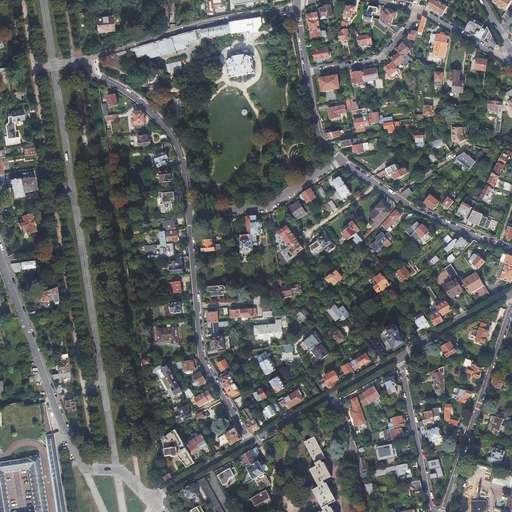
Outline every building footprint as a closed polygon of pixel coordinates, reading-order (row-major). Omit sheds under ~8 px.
[(206,0),(208,11),(209,10),(209,15),(213,14),(213,11),(214,11),(214,6),(227,5),(226,0),(206,0)] [(430,0),(428,5),(427,7),(435,12),(446,19),(452,9),(457,0),(450,0),(447,6),(438,0),(437,0),(430,0)] [(494,0),(493,3),(506,11),(511,0),(508,0),(507,0),(494,0)] [(112,2),(107,3),(108,15),(96,16),(97,31),(114,29),(113,14),(114,14),(112,2)] [(309,23),(311,31),(321,29),(317,3),(313,5),(315,12),(316,12),(316,14),(313,14),(313,15),(308,16),(309,23)] [(319,8),(320,17),(327,16),(327,18),(332,17),(332,18),(332,17),(333,17),(332,5),(326,6),(326,7),(319,8)] [(350,7),(346,6),(344,16),(352,18),(353,11),(355,12),(356,7),(351,6),(350,7)] [(368,12),(366,11),(363,20),(366,20),(365,23),(368,23),(368,21),(372,22),(373,22),(375,22),(376,19),(376,18),(375,18),(375,17),(374,17),(374,16),(373,16),(374,13),(378,14),(379,9),(378,9),(378,8),(375,7),(375,8),(371,7),(369,8),(368,12)] [(390,28),(391,24),(392,18),(395,18),(397,12),(383,9),(380,20),(390,28)] [(452,9),(446,19),(454,23),(460,14),(452,9)] [(423,16),(417,37),(421,38),(427,19),(423,16)] [(479,23),(470,18),(465,30),(475,36),(476,32),(481,30),(482,27),(483,26),(479,24),(479,23)] [(231,25),(232,33),(253,29),(253,31),(260,30),(259,27),(260,27),(261,24),(260,19),(231,25)] [(390,28),(380,20),(376,19),(375,22),(374,26),(376,26),(385,33),(390,28)] [(391,24),(390,28),(396,33),(400,28),(398,26),(391,24)] [(232,33),(231,25),(201,31),(197,32),(173,39),(159,43),(135,50),(137,58),(147,56),(150,57),(151,59),(163,55),(164,59),(178,55),(177,52),(189,48),(189,47),(191,43),(201,41),(201,40),(204,39),(232,33)] [(476,32),(475,36),(478,38),(481,39),(486,30),(482,27),(481,30),(476,32)] [(373,28),(367,31),(368,35),(369,36),(371,36),(370,34),(375,32),(373,28)] [(321,29),(311,31),(312,38),(321,36),(321,37),(327,36),(326,31),(322,32),(322,29),(321,29)] [(342,32),(338,32),(339,41),(344,40),(349,39),(347,29),(341,30),(342,32)] [(415,39),(417,31),(413,30),(412,32),(410,31),(409,39),(415,40),(415,39)] [(489,32),(486,30),(481,39),(484,41),(489,32)] [(492,35),(491,32),(489,32),(484,41),(488,43),(493,36),(492,35)] [(432,34),(431,40),(436,41),(446,43),(447,37),(444,36),(444,35),(444,34),(442,34),(441,33),(441,34),(440,35),(437,34),(437,35),(432,34)] [(369,45),(373,44),(371,36),(369,36),(368,35),(358,37),(359,45),(369,43),(369,45)] [(496,42),(493,36),(488,43),(494,47),(498,45),(496,42)] [(445,58),(448,44),(446,43),(436,41),(431,40),(431,43),(435,44),(432,56),(445,58)] [(397,50),(403,56),(404,57),(411,51),(403,44),(397,50)] [(329,47),(314,50),(315,60),(330,58),(329,47)] [(395,56),(391,59),(393,62),(397,65),(397,66),(402,61),(405,63),(408,61),(404,57),(403,56),(401,57),(398,54),(396,56),(395,56)] [(235,59),(228,60),(231,78),(238,77),(249,74),(257,73),(253,55),(246,57),(246,55),(235,57),(235,59)] [(477,59),(475,68),(485,70),(487,59),(477,57),(477,59)] [(397,65),(393,62),(386,68),(392,75),(398,70),(395,66),(397,65)] [(5,69),(0,69),(0,79),(2,80),(3,95),(7,95),(7,100),(13,102),(17,102),(16,94),(12,94),(11,83),(7,84),(5,69)] [(378,69),(364,71),(364,72),(366,81),(366,82),(380,79),(378,69)] [(451,70),(450,80),(452,81),(451,91),(462,92),(464,82),(458,81),(459,71),(451,70)] [(353,73),(352,73),(353,85),(364,83),(363,82),(362,72),(360,72),(357,72),(353,73)] [(434,80),(434,85),(439,86),(439,81),(442,81),(443,73),(435,72),(434,80)] [(337,76),(320,79),(323,91),(340,88),(337,76)] [(116,95),(108,96),(110,107),(118,105),(116,95)] [(495,131),(500,132),(502,118),(503,102),(500,102),(499,101),(498,100),(497,100),(496,99),(495,100),(494,100),(493,100),(493,101),(490,100),(488,115),(497,116),(495,131)] [(350,100),(344,101),(345,105),(329,109),(331,119),(341,116),(340,114),(347,112),(346,109),(352,107),(350,100)] [(424,106),(424,115),(432,115),(432,106),(424,106)] [(9,117),(10,117),(9,117),(10,123),(7,123),(6,124),(8,137),(6,137),(7,146),(21,144),(20,139),(19,138),(19,136),(18,135),(16,134),(15,133),(14,126),(13,126),(13,123),(25,121),(23,110),(11,112),(11,114),(10,114),(9,114),(9,115),(8,115),(8,116),(8,117),(9,117)] [(135,119),(133,120),(134,124),(136,124),(136,126),(145,125),(144,122),(145,122),(144,114),(142,114),(141,111),(134,113),(135,119)] [(378,112),(370,114),(372,122),(380,120),(380,122),(383,122),(393,120),(392,115),(379,117),(378,112)] [(370,124),(368,116),(359,118),(359,119),(355,120),(356,127),(365,126),(370,124)] [(390,133),(398,131),(396,122),(384,124),(385,129),(389,128),(390,133)] [(462,132),(462,131),(462,127),(452,127),(452,138),(455,142),(459,143),(465,139),(463,135),(462,135),(462,132)] [(339,131),(324,134),(328,139),(340,136),(339,131)] [(423,133),(415,134),(416,142),(424,141),(423,133)] [(138,142),(135,142),(136,146),(138,146),(138,147),(148,145),(146,136),(137,137),(138,142)] [(342,141),(343,148),(354,146),(352,139),(342,141)] [(371,148),(369,143),(354,146),(355,151),(359,151),(360,153),(365,152),(364,150),(371,148)] [(25,155),(35,154),(33,146),(24,147),(25,155)] [(155,154),(159,168),(167,167),(165,157),(168,156),(167,150),(155,154)] [(507,152),(504,151),(499,160),(505,164),(511,152),(508,150),(507,152)] [(465,152),(456,157),(470,169),(476,161),(465,152)] [(505,164),(499,160),(492,175),(498,178),(499,179),(501,174),(500,174),(504,166),(506,166),(507,165),(505,164)] [(388,168),(386,169),(389,175),(392,174),(395,179),(408,173),(405,167),(399,170),(396,164),(395,164),(394,161),(386,165),(388,168)] [(170,170),(159,170),(159,179),(163,179),(163,180),(170,180),(170,170)] [(16,176),(16,173),(3,175),(0,175),(0,184),(4,184),(3,182),(10,180),(12,200),(24,198),(24,196),(23,194),(37,192),(35,177),(17,180),(16,176)] [(498,178),(492,175),(487,184),(494,187),(498,178)] [(338,190),(347,185),(342,176),(332,182),(338,190)] [(353,193),(347,185),(338,190),(344,199),(353,193)] [(487,185),(480,197),(487,201),(489,196),(491,197),(495,188),(494,188),(491,186),(487,185)] [(321,188),(318,189),(325,199),(328,197),(321,188)] [(410,188),(401,194),(406,197),(413,192),(410,188)] [(316,197),(311,189),(299,196),(302,200),(305,198),(308,203),(316,197)] [(179,204),(183,204),(183,196),(178,196),(177,191),(159,193),(160,198),(161,198),(162,205),(160,206),(161,212),(163,212),(163,213),(173,212),(173,205),(179,204)] [(434,210),(441,202),(431,194),(424,203),(434,210)] [(454,198),(449,195),(447,198),(446,199),(443,203),(441,204),(447,209),(453,202),(452,200),(454,198)] [(328,197),(325,199),(328,204),(332,210),(333,212),(337,209),(332,202),(334,200),(330,196),(328,197)] [(462,213),(470,218),(475,209),(477,204),(467,197),(457,214),(460,216),(462,213)] [(396,203),(390,199),(383,206),(382,204),(370,216),(374,220),(370,223),(375,228),(397,206),(396,203)] [(298,202),(289,208),(296,220),(306,213),(298,202)] [(332,210),(328,204),(324,207),(328,213),(332,210)] [(401,212),(398,208),(382,225),(388,232),(389,233),(392,229),(390,226),(395,222),(402,216),(400,214),(401,212)] [(470,218),(469,222),(472,223),(488,230),(492,222),(488,220),(489,219),(483,216),(484,215),(479,213),(479,211),(475,209),(470,218)] [(415,215),(411,212),(405,218),(407,221),(415,215)] [(35,232),(30,215),(22,217),(23,222),(21,223),(22,225),(21,225),(20,227),(21,229),(22,229),(23,232),(26,232),(27,235),(35,232)] [(250,217),(254,251),(258,250),(257,246),(258,246),(257,237),(261,236),(260,229),(261,229),(260,223),(257,223),(256,216),(250,217)] [(250,217),(246,217),(248,235),(240,236),(242,252),(240,252),(241,258),(251,256),(251,251),(254,251),(250,217)] [(174,218),(163,219),(164,229),(167,229),(168,231),(175,230),(175,228),(176,228),(176,225),(175,225),(174,218)] [(343,236),(347,241),(353,236),(357,233),(360,231),(357,227),(358,226),(355,223),(355,224),(353,222),(349,225),(350,226),(342,233),(344,235),(343,236)] [(412,227),(416,231),(426,242),(432,236),(429,233),(431,232),(423,224),(421,226),(417,222),(412,227)] [(412,227),(411,226),(406,231),(411,237),(416,231),(412,227)] [(288,247),(296,241),(287,228),(278,234),(282,239),(279,241),(282,245),(285,243),(288,247)] [(160,232),(161,244),(167,244),(167,242),(178,241),(177,230),(160,232)] [(380,248),(382,251),(385,248),(382,244),(392,235),(389,233),(388,232),(385,235),(383,232),(376,238),(378,239),(371,245),(376,251),(380,248)] [(357,233),(353,236),(355,238),(354,239),(359,245),(362,241),(357,233)] [(325,235),(318,240),(319,241),(322,245),(324,248),(328,253),(335,248),(331,243),(329,241),(330,240),(330,239),(329,237),(327,237),(325,235)] [(382,244),(385,248),(391,243),(389,241),(393,237),(392,235),(382,244)] [(462,254),(469,246),(471,244),(461,236),(461,237),(460,236),(444,249),(447,252),(451,249),(452,249),(454,247),(457,250),(458,249),(462,254)] [(204,246),(202,246),(203,252),(221,250),(220,245),(212,245),(212,240),(203,241),(204,246)] [(471,249),(478,242),(474,240),(471,244),(469,246),(471,249)] [(289,252),(290,254),(293,257),(302,250),(296,241),(288,247),(287,247),(290,252),(289,252)] [(322,245),(319,241),(318,242),(317,241),(309,247),(311,254),(321,247),(321,246),(322,245)] [(150,256),(150,260),(176,258),(182,257),(182,254),(174,255),(173,243),(167,244),(161,244),(144,246),(144,251),(149,251),(150,251),(159,250),(160,255),(150,256)] [(296,255),(293,257),(290,259),(287,254),(289,252),(290,252),(287,247),(283,251),(281,252),(284,256),(283,256),(288,263),(297,256),(296,255)] [(478,269),(486,262),(480,256),(479,257),(476,253),(474,253),(470,257),(470,259),(469,261),(472,265),(473,264),(472,266),(474,268),(476,267),(478,269)] [(511,257),(508,255),(504,253),(501,262),(505,263),(511,265),(511,257)] [(450,263),(455,259),(452,254),(445,259),(449,264),(450,263)] [(438,259),(436,256),(430,261),(433,264),(438,259)] [(182,257),(176,258),(176,262),(170,263),(171,274),(183,273),(182,262),(188,261),(188,257),(182,257)] [(413,263),(411,260),(404,266),(395,273),(401,281),(410,274),(411,276),(419,269),(415,264),(413,266),(412,264),(413,263)] [(44,263),(44,262),(10,264),(13,271),(21,270),(21,271),(34,269),(34,264),(44,263)] [(511,265),(505,263),(501,262),(496,277),(511,282),(511,279),(511,265)] [(466,288),(461,281),(450,263),(449,264),(444,268),(452,280),(443,286),(450,297),(460,292),(459,291),(462,289),(463,290),(466,288)] [(333,270),(330,272),(332,274),(327,278),(330,282),(331,281),(335,285),(342,279),(335,271),(333,270)] [(297,277),(299,279),(301,281),(306,276),(303,272),(297,277)] [(483,284),(476,272),(461,281),(466,288),(469,293),(483,284)] [(378,283),(374,287),(378,292),(381,290),(383,290),(389,285),(380,274),(374,279),(378,283)] [(223,286),(207,288),(208,293),(212,293),(212,297),(225,296),(224,293),(237,286),(234,279),(226,284),(227,285),(223,286)] [(180,282),(170,283),(170,291),(173,291),(173,294),(181,293),(180,282)] [(282,288),(284,297),(293,296),(293,293),(302,292),(301,284),(295,285),(295,286),(292,286),(292,284),(282,288)] [(429,285),(425,288),(436,306),(437,306),(442,315),(451,310),(446,301),(444,302),(442,300),(439,302),(429,285)] [(58,303),(56,289),(39,293),(40,295),(38,296),(39,298),(40,297),(40,299),(39,300),(40,303),(41,302),(42,303),(52,301),(51,297),(53,296),(54,303),(58,303)] [(276,297),(283,296),(282,289),(274,290),(276,297)] [(180,303),(163,305),(165,319),(173,318),(172,313),(174,313),(174,314),(181,313),(180,303)] [(336,305),(329,311),(336,321),(340,318),(344,322),(351,315),(343,306),(339,309),(336,305)] [(241,310),(240,307),(237,307),(238,310),(230,311),(231,319),(241,318),(241,310)] [(303,308),(297,314),(303,321),(310,316),(303,308)] [(241,310),(241,318),(241,319),(257,317),(256,309),(252,309),(241,310)] [(444,320),(437,309),(428,314),(435,326),(444,320)] [(492,323),(495,324),(499,314),(495,312),(489,315),(492,323)] [(208,314),(208,323),(209,323),(218,322),(217,313),(208,314)] [(286,315),(275,316),(276,324),(254,326),(255,335),(264,334),(265,339),(266,340),(268,340),(271,339),(271,337),(275,336),(274,333),(281,332),(282,331),(282,326),(288,325),(286,315)] [(420,327),(416,330),(419,335),(421,337),(424,334),(421,329),(430,324),(427,318),(426,318),(424,315),(416,319),(418,323),(417,323),(420,327)] [(218,322),(209,323),(210,334),(212,334),(213,338),(215,338),(220,337),(220,336),(220,334),(219,327),(229,326),(229,321),(218,322)] [(476,341),(485,344),(490,332),(492,327),(486,325),(482,324),(480,328),(479,331),(473,329),(470,336),(477,338),(476,341)] [(394,325),(383,332),(391,345),(390,345),(393,350),(405,343),(397,332),(398,331),(394,325)] [(177,328),(156,329),(157,342),(171,341),(171,345),(178,344),(177,328)] [(311,350),(320,343),(321,342),(313,332),(303,340),(304,341),(303,343),(307,348),(308,347),(311,350)] [(334,336),(333,337),(336,343),(338,342),(339,343),(343,340),(343,338),(340,333),(337,333),(334,335),(334,336)] [(229,336),(223,337),(220,337),(215,338),(215,339),(213,339),(212,341),(212,343),(215,344),(216,344),(218,350),(226,348),(226,350),(227,355),(235,353),(234,349),(229,350),(229,348),(230,348),(229,336)] [(375,339),(370,342),(380,357),(385,354),(375,339)] [(329,355),(320,343),(311,350),(320,361),(329,355)] [(285,353),(293,351),(291,344),(283,345),(285,353)] [(456,353),(458,351),(454,345),(452,347),(450,344),(442,349),(445,353),(444,353),(447,358),(456,353)] [(355,356),(357,359),(361,366),(370,361),(366,353),(362,356),(360,353),(355,356)] [(255,364),(260,372),(263,369),(267,375),(276,370),(269,359),(267,360),(263,354),(256,358),(259,362),(255,364)] [(58,375),(69,373),(66,356),(59,357),(60,361),(56,362),(58,375)] [(141,360),(142,369),(149,368),(149,365),(150,365),(149,360),(148,360),(148,359),(141,360)] [(349,363),(354,370),(361,366),(357,359),(349,363)] [(195,370),(193,360),(182,362),(183,371),(195,370)] [(225,360),(218,365),(222,372),(229,368),(225,360)] [(486,371),(487,366),(466,360),(463,367),(467,368),(466,370),(469,371),(468,373),(474,375),(473,377),(480,379),(482,374),(481,373),(482,370),(486,371)] [(352,370),(348,363),(341,367),(345,374),(352,370)] [(156,373),(159,379),(161,379),(171,373),(168,366),(163,368),(162,366),(156,366),(152,367),(155,373),(156,373)] [(445,367),(441,369),(439,370),(429,374),(430,376),(432,377),(433,379),(434,381),(437,387),(435,388),(439,398),(445,397),(445,380),(445,367)] [(205,375),(203,371),(192,377),(195,383),(193,385),(195,389),(205,383),(202,377),(205,375)] [(323,392),(334,386),(333,383),(339,380),(334,372),(324,378),(326,382),(319,386),(323,392)] [(63,387),(71,385),(70,378),(66,379),(65,378),(69,377),(69,373),(58,375),(51,376),(53,380),(57,379),(58,381),(61,380),(63,387)] [(161,379),(164,384),(175,379),(171,373),(161,379)] [(226,388),(235,383),(239,381),(237,377),(236,378),(233,374),(230,376),(228,373),(221,376),(223,379),(224,381),(222,382),(226,388)] [(279,377),(270,382),(277,393),(286,388),(279,377)] [(401,388),(401,385),(396,386),(393,379),(390,378),(383,382),(384,386),(386,385),(387,390),(386,390),(388,396),(396,393),(395,390),(402,389),(401,388)] [(165,390),(167,389),(172,387),(177,384),(175,379),(164,384),(163,385),(165,390)] [(493,379),(491,387),(500,390),(503,382),(493,379)] [(240,392),(235,383),(226,388),(229,395),(231,394),(232,396),(240,392)] [(167,389),(172,399),(183,395),(182,392),(177,384),(172,387),(167,389)] [(213,388),(212,387),(193,398),(198,407),(203,404),(209,401),(213,398),(211,394),(215,392),(213,388)] [(376,387),(365,391),(368,402),(379,398),(376,387)] [(69,413),(75,412),(74,405),(73,400),(69,401),(68,401),(66,397),(65,397),(64,393),(63,393),(61,393),(60,389),(59,388),(57,389),(58,394),(60,399),(63,398),(65,405),(69,413)] [(189,388),(184,391),(186,393),(187,398),(193,394),(189,388)] [(257,392),(254,395),(258,402),(262,400),(262,401),(267,398),(262,388),(257,391),(257,392)] [(473,393),(461,389),(457,402),(465,404),(467,398),(468,399),(471,397),(473,393)] [(289,396),(294,405),(303,400),(300,394),(301,394),(299,390),(297,392),(289,396)] [(281,408),(286,405),(287,408),(289,407),(290,408),(294,405),(289,396),(284,399),(283,397),(276,401),(281,408)] [(353,410),(350,411),(356,427),(366,423),(356,398),(351,400),(353,406),(352,407),(353,410)] [(65,511),(62,489),(55,442),(54,435),(53,435),(45,402),(40,403),(46,443),(56,511),(65,511)] [(273,421),(283,415),(275,403),(265,408),(265,409),(264,410),(263,412),(265,414),(268,412),(273,421)] [(191,418),(187,407),(184,408),(183,405),(177,407),(178,410),(173,411),(177,424),(179,423),(180,423),(184,420),(191,418)] [(446,406),(444,424),(457,428),(458,424),(451,421),(451,422),(449,422),(449,420),(450,420),(451,413),(453,413),(453,411),(454,411),(454,408),(453,407),(446,406)] [(248,407),(239,412),(242,417),(246,415),(247,414),(251,421),(250,422),(248,423),(249,425),(247,426),(251,433),(260,428),(250,411),(248,407)] [(424,421),(419,422),(420,428),(425,426),(441,423),(438,408),(429,410),(430,412),(422,414),(424,421)] [(321,411),(314,415),(317,421),(324,417),(321,411)] [(501,411),(499,418),(504,419),(505,420),(508,414),(501,411)] [(201,412),(195,416),(198,421),(204,417),(201,412)] [(494,434),(493,436),(498,438),(500,432),(505,433),(507,427),(502,426),(504,419),(499,418),(491,415),(489,421),(490,422),(487,432),(494,434)] [(387,423),(389,430),(406,426),(405,422),(403,422),(402,417),(390,420),(390,422),(387,423)] [(389,430),(378,432),(380,442),(392,440),(403,438),(402,432),(410,431),(409,426),(406,426),(389,430)] [(427,431),(425,426),(420,428),(421,434),(422,434),(423,439),(428,438),(429,442),(430,442),(440,439),(441,439),(438,428),(427,431)] [(174,428),(171,430),(172,432),(167,436),(162,441),(164,450),(161,450),(162,455),(165,455),(165,457),(172,456),(172,457),(178,456),(186,467),(194,463),(193,461),(187,450),(181,441),(174,428)] [(230,442),(231,445),(241,439),(235,428),(235,429),(234,428),(230,430),(231,431),(218,439),(222,447),(230,442)] [(204,440),(202,435),(200,436),(198,432),(198,431),(196,431),(194,432),(193,433),(192,436),(194,439),(197,445),(204,440)] [(192,436),(191,435),(181,441),(187,450),(197,445),(194,439),(192,436)] [(336,511),(332,504),(338,500),(329,483),(335,479),(326,462),(329,460),(317,439),(307,445),(320,469),(314,472),(323,489),(317,493),(326,511),(336,511)] [(204,440),(197,445),(200,450),(208,446),(204,440)] [(380,450),(378,450),(380,461),(400,456),(397,444),(380,448),(380,450)] [(197,445),(187,450),(193,461),(197,458),(194,454),(200,450),(197,445)] [(490,457),(488,462),(500,466),(505,452),(495,448),(492,458),(490,457)] [(252,451),(242,456),(249,469),(258,463),(256,458),(252,451)] [(47,511),(41,469),(41,468),(39,457),(32,458),(0,463),(0,511),(47,511)] [(361,458),(364,471),(371,470),(371,466),(369,467),(368,463),(366,463),(365,457),(361,458)] [(254,480),(260,490),(271,485),(266,476),(265,476),(264,474),(266,474),(262,466),(260,462),(258,463),(249,469),(248,469),(249,472),(246,474),(243,483),(253,478),(254,480)] [(417,467),(416,463),(398,466),(400,476),(406,475),(407,476),(408,477),(410,477),(412,475),(411,470),(409,470),(409,468),(417,467)] [(266,464),(262,466),(266,474),(270,471),(266,464)] [(218,476),(225,489),(230,486),(228,483),(230,479),(235,476),(238,474),(235,468),(231,470),(230,468),(222,473),(218,476)] [(511,476),(496,472),(492,483),(511,488),(505,509),(511,510),(511,476)] [(159,477),(160,485),(172,478),(169,473),(162,478),(161,476),(159,477)] [(205,478),(198,481),(213,509),(214,511),(224,511),(221,505),(205,478)] [(242,486),(254,480),(253,478),(243,483),(242,486)] [(422,493),(420,481),(412,483),(413,488),(416,487),(417,494),(422,493)] [(193,484),(183,490),(190,501),(193,499),(195,502),(201,499),(193,484)] [(270,498),(266,491),(251,499),(255,506),(262,502),(262,503),(270,498)] [(270,498),(262,503),(271,507),(274,500),(270,498)] [(486,511),(486,503),(485,502),(483,500),(470,501),(470,511),(486,511)]
